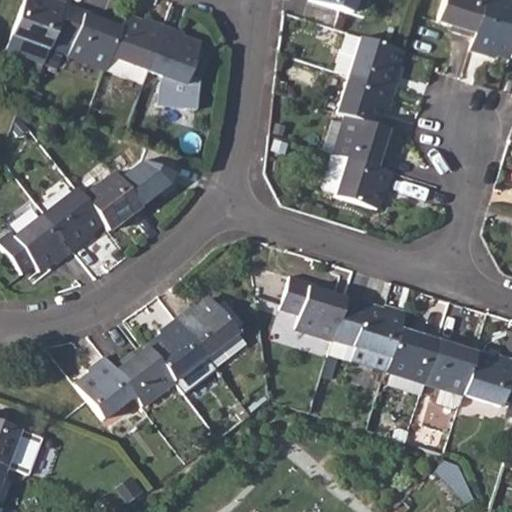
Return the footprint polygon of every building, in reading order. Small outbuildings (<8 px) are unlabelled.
[(22,0),(5,48),(42,62),(52,36),(64,2),(57,0),(22,0)] [(307,0),(308,0),(349,13),(353,0),(307,0)] [(484,0),(441,0),(435,20),(453,26),(451,30),(473,36),(483,4),(484,0)] [(64,2),(52,36),(70,42),(66,55),(103,70),(108,57),(119,28),(100,21),(101,17),(64,2)] [(473,36),(468,50),(488,56),(489,51),(507,57),(511,41),(511,12),(483,4),(473,36)] [(119,28),(108,57),(130,66),(126,77),(142,82),(146,72),(163,26),(143,19),(141,22),(123,16),(119,28)] [(163,26),(146,72),(183,85),(199,44),(181,37),(183,34),(163,26)] [(359,37),(347,74),(395,89),(400,70),(395,69),(401,50),(359,37)] [(347,74),(335,112),(344,115),(377,126),(382,108),(388,109),(395,89),(347,74)] [(344,115),(332,154),(345,158),(380,169),(386,148),(379,147),(385,128),(377,126),(344,115)] [(336,190),(334,197),(375,210),(380,191),(386,193),(392,173),(380,169),(345,158),(336,190)] [(138,164),(119,179),(141,208),(169,187),(174,173),(141,159),(138,164)] [(112,173),(80,196),(101,223),(106,231),(121,220),(124,224),(141,208),(119,179),(112,173)] [(74,189),(42,213),(73,253),(89,240),(86,234),(101,223),(80,196),(74,189)] [(73,253),(42,213),(11,237),(8,234),(0,239),(0,250),(19,276),(32,266),(37,273),(53,260),(56,264),(73,253)] [(293,330),(330,340),(343,299),(324,294),(325,288),(287,277),(277,312),(277,332),(280,338),(293,330)] [(343,299),(330,340),(350,346),(346,360),(383,372),(397,330),(402,312),(382,306),(381,310),(363,306),(364,299),(345,294),(343,299)] [(190,307),(173,319),(203,358),(212,371),(244,345),(208,299),(193,311),(190,307)] [(160,335),(144,347),(171,383),(203,358),(173,319),(156,331),(160,335)] [(397,330),(383,372),(420,384),(436,337),(416,331),(414,335),(397,330)] [(436,337),(420,384),(440,391),(437,402),(456,408),(459,396),(472,354),(455,349),(456,343),(436,337)] [(125,354),(108,367),(131,397),(139,407),(171,383),(144,347),(129,358),(125,354)] [(472,354),(459,396),(497,407),(511,361),(492,356),(491,360),(472,354)] [(88,373),(72,385),(86,402),(100,421),(131,397),(108,367),(101,358),(85,370),(88,373)] [(0,466),(4,468),(18,430),(0,423),(0,466)]
